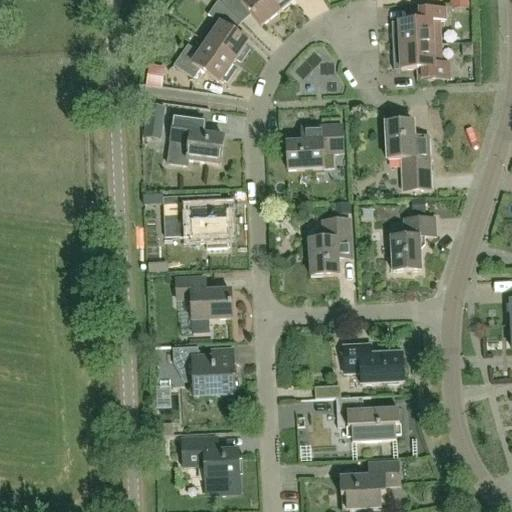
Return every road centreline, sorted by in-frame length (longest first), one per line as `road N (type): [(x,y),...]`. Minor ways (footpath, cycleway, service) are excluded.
road 1 (tertiary): [(134,511),(109,0)]
road 2 (residential): [(264,320),(259,108),(280,60),(300,38),(331,27),(355,34),(370,77)]
road 3 (tertiary): [(502,511),(464,445),(452,388),(451,315)]
road 4 (tertiary): [(451,315),(511,118)]
road 5 (residential): [(273,511),(264,320)]
road 6 (residential): [(264,320),(451,315)]
